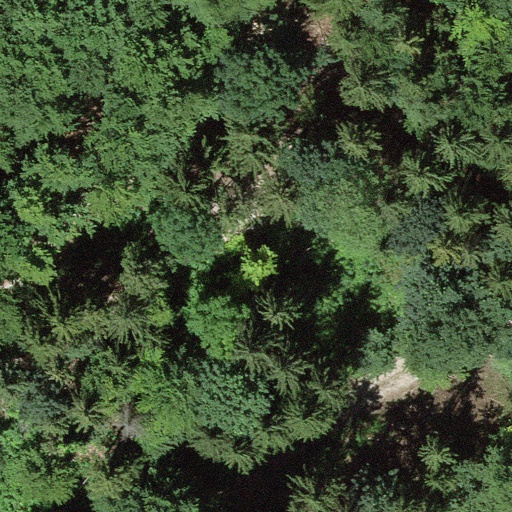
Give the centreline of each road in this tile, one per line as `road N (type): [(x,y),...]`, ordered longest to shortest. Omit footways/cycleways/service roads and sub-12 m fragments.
road 1 (track): [(277,0),(97,232),(0,333)]
road 2 (track): [(184,511),(411,365),(505,337)]
